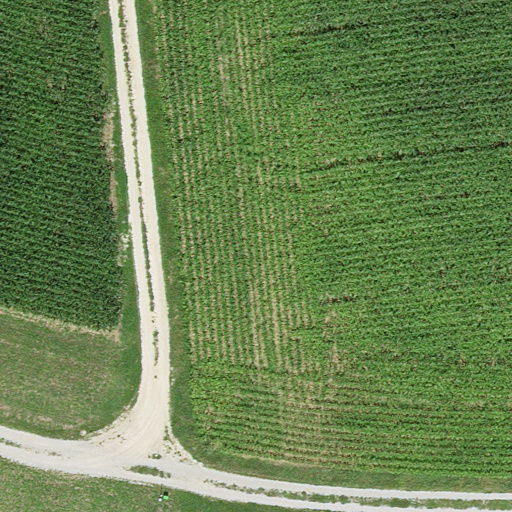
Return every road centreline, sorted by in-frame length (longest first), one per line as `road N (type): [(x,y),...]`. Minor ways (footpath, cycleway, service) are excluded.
road 1 (track): [(138,468),(145,371),(140,263),(110,0)]
road 2 (track): [(511,503),(278,498),(138,468)]
road 3 (track): [(138,468),(0,438)]
